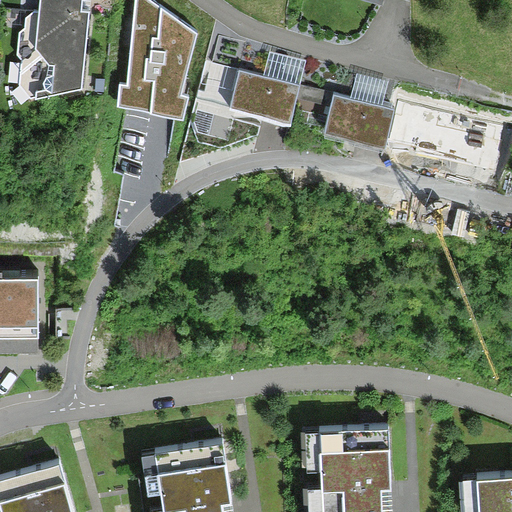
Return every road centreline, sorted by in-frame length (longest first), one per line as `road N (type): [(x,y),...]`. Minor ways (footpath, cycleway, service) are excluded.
road 1 (residential): [(74,405),(85,317),(117,246),(159,200),(207,172),(259,158),(334,163),(511,209)]
road 2 (residential): [(74,405),(331,375),(409,381),(511,414)]
road 3 (residential): [(383,64),(248,28),(205,0)]
